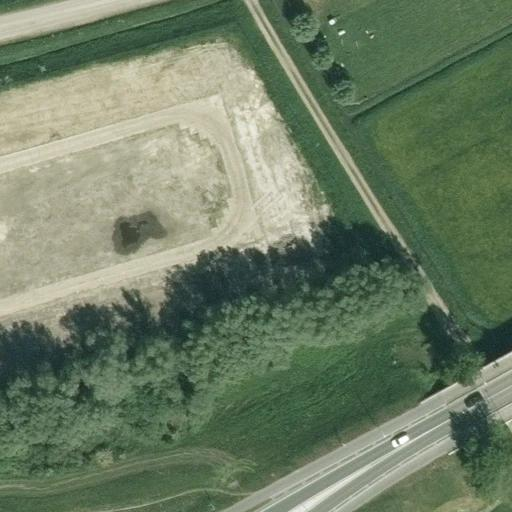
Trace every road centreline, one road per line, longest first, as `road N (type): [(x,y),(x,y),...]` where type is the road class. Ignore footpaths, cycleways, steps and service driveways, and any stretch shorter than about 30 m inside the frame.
road 1 (track): [(248,0),(511,424)]
road 2 (secondary): [(351,476),(511,386)]
